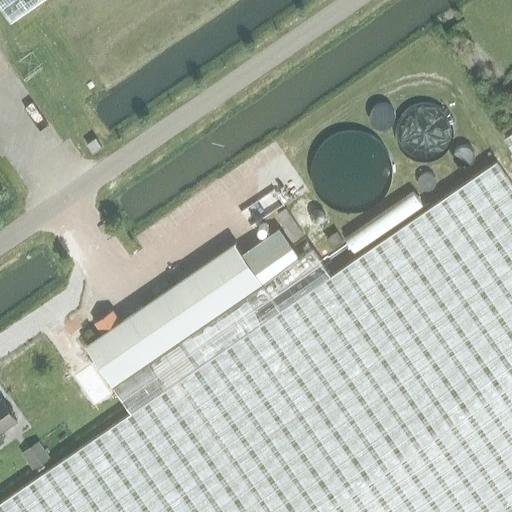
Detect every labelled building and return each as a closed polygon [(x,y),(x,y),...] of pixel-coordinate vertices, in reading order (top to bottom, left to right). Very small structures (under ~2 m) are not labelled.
[(0,0),(0,2),(12,20),(40,0),(0,0)] [(96,137),(86,143),(93,153),(102,147),(96,137)] [(131,411),(0,501),(0,511),(511,511),(511,185),(495,161),(331,274),(312,248),(299,257),(278,228),(242,253),(235,243),(117,324),(98,337),(86,345),(131,411)] [(285,208),(277,214),(294,238),(302,233),(285,208)] [(258,227),(259,230),(261,232),(264,232),(266,231),(268,228),(267,225),(265,223),(262,223),(260,224),(258,227)] [(71,377),(92,407),(109,394),(89,365),(71,377)] [(0,436),(0,431),(16,420),(2,399),(0,400),(0,442),(3,441),(0,436)] [(50,458),(39,441),(21,453),(32,470),(50,458)]
